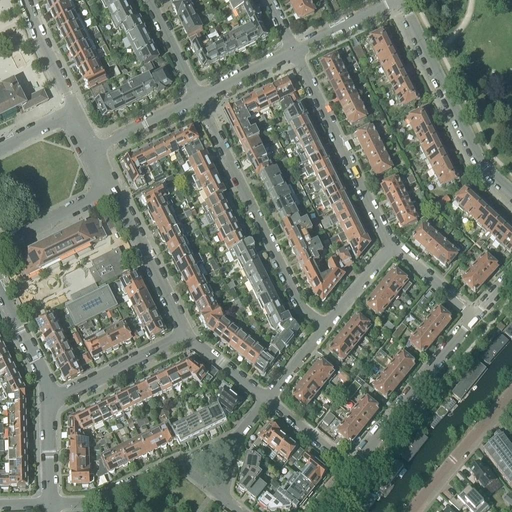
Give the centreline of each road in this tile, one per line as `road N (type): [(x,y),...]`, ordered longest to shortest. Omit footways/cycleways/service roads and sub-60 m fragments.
road 1 (residential): [(326,327),(301,307),(198,99)]
road 2 (residential): [(511,193),(479,161),(399,0)]
road 3 (residential): [(294,50),(391,247)]
road 4 (residential): [(353,467),(473,319)]
road 5 (residential): [(111,186),(185,335)]
road 6 (residential): [(511,392),(410,511)]
road 7 (residential): [(49,402),(185,335)]
road 8 (residential): [(50,504),(88,503),(175,463),(190,471)]
road 9 (residential): [(0,240),(111,186)]
road 10 (residential): [(49,402),(0,290)]
road 11 (residential): [(25,0),(75,110)]
